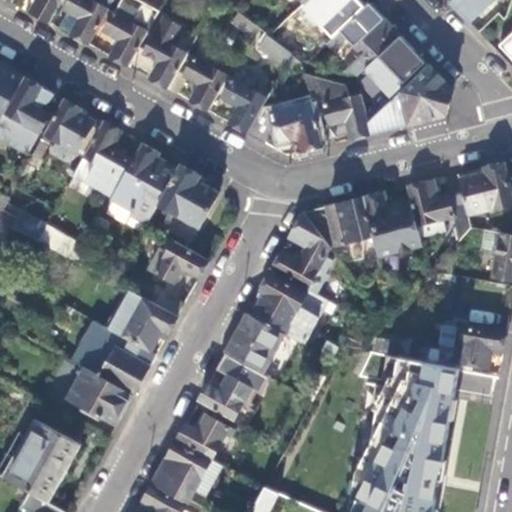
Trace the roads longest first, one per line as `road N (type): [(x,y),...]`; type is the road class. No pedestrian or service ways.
road 1 (residential): [(102,511),(283,188)]
road 2 (residential): [(283,188),(0,25)]
road 3 (residential): [(511,129),(283,188)]
road 4 (residential): [(511,117),(400,0)]
